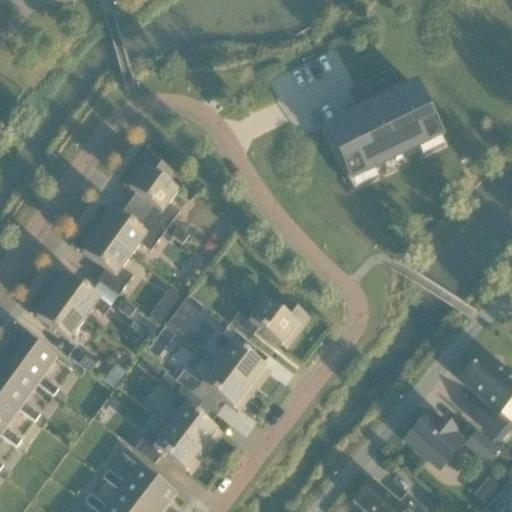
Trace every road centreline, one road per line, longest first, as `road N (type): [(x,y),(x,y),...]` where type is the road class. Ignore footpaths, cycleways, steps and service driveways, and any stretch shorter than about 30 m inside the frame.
road 1 (residential): [(0,275),(98,140),(132,110),(167,106),(200,115),(254,199),(351,306),(349,331),(210,511)]
road 2 (residential): [(316,511),(479,322),(511,311)]
